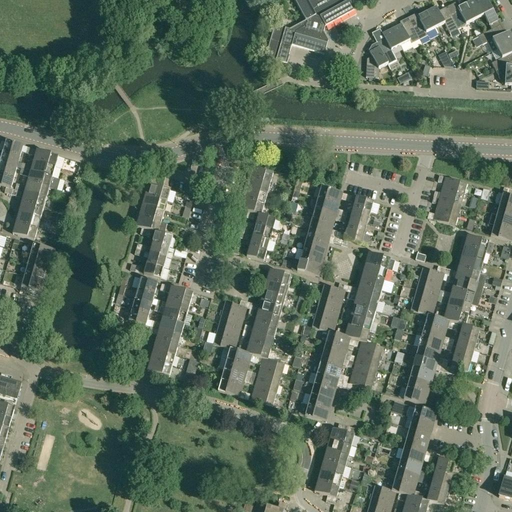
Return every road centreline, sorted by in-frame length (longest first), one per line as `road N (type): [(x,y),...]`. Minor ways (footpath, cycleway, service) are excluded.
road 1 (unclassified): [(229,138),(127,158),(0,126)]
road 2 (unclassified): [(428,146),(229,138)]
road 3 (residential): [(35,372),(1,493)]
